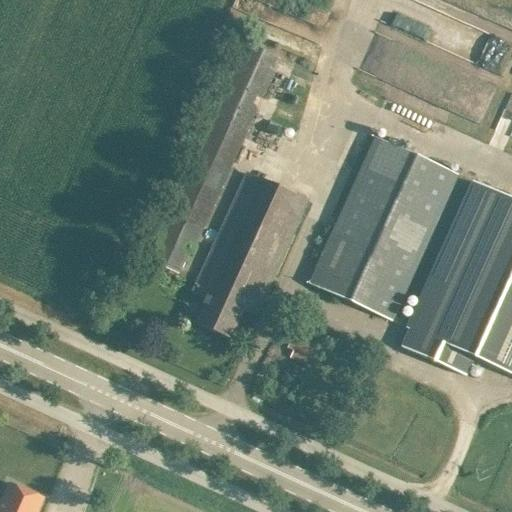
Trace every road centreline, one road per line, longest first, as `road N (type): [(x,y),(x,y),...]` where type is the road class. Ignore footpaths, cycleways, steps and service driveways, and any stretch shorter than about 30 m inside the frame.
road 1 (unclassified): [(453,511),(0,305)]
road 2 (primary): [(363,511),(0,345)]
road 3 (unclassified): [(271,511),(0,386)]
